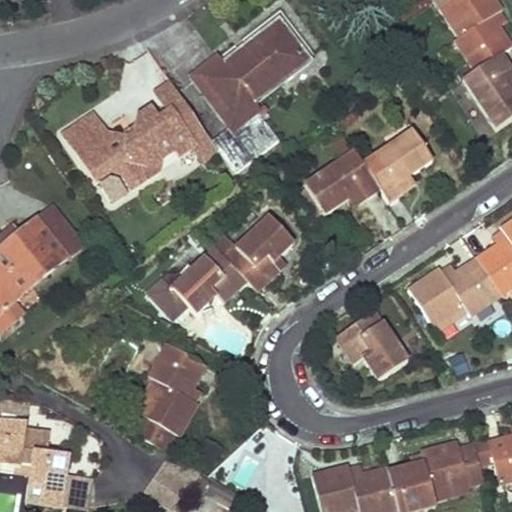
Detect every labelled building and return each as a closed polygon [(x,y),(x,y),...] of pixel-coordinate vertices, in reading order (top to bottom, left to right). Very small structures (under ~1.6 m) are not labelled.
[(432,0),(438,10),(443,7),(453,0),(432,0)] [(453,0),(443,7),(463,38),(454,44),(475,75),(501,57),(511,50),(511,48),(492,19),(500,14),(490,0),(453,0)] [(210,65),(191,79),(226,125),(307,63),(280,27),(225,67),(218,59),(210,65)] [(475,75),(463,82),(497,133),(511,122),(511,91),(511,89),(511,88),(511,74),(501,57),(475,75)] [(154,94),(168,115),(170,114),(172,116),(185,107),(169,84),(154,94)] [(203,165),(218,154),(210,142),(185,107),(172,116),(170,114),(168,115),(156,123),(150,114),(140,120),(137,137),(130,142),(107,137),(77,158),(98,187),(119,172),(133,193),(160,174),(162,161),(165,159),(179,161),(194,151),(203,165)] [(252,112),(210,142),(218,154),(233,176),(276,145),(252,112)] [(107,137),(94,118),(64,138),(77,158),(107,137)] [(412,135),(362,169),(379,194),(387,207),(414,189),(407,180),(431,164),(412,135)] [(353,156),(304,189),(324,218),(346,203),(352,212),(379,194),(362,169),(353,156)] [(0,254),(0,333),(1,334),(17,321),(8,309),(81,248),(52,213),(19,238),(0,254)] [(269,220),(224,263),(247,285),(256,295),(280,273),(273,266),(293,247),(269,220)] [(506,241),(477,261),(501,298),(511,291),(511,224),(509,226),(500,232),(506,241)] [(0,240),(0,254),(19,238),(13,230),(0,240)] [(214,251),(171,292),(196,318),(216,300),(222,307),(247,285),(224,263),(214,251)] [(429,279),(408,292),(433,330),(464,310),(470,319),(501,298),(477,261),(446,281),(440,272),(429,279)] [(359,325),(336,340),(354,367),(364,360),(379,382),(407,364),(374,315),(359,325)] [(156,384),(138,417),(180,440),(198,406),(188,401),(205,369),(166,347),(149,381),(156,384)] [(0,420),(27,424),(29,407),(0,403),(0,420)] [(138,417),(128,434),(170,458),(180,440),(138,417)] [(0,424),(0,468),(20,472),(21,467),(31,468),(27,504),(63,510),(70,460),(48,458),(50,437),(26,433),(27,428),(0,424)] [(511,436),(487,443),(472,447),(483,488),(497,485),(497,487),(511,483),(511,436)] [(423,468),(387,477),(395,511),(427,511),(434,510),(432,500),(467,492),(483,488),(472,447),(457,450),(456,446),(420,456),(423,468)] [(348,468),(311,478),(320,511),(395,511),(387,477),(386,471),(351,480),(348,468)] [(89,510),(91,484),(70,483),(68,508),(89,510)] [(212,483),(204,500),(228,511),(238,511),(245,499),(212,483)]
